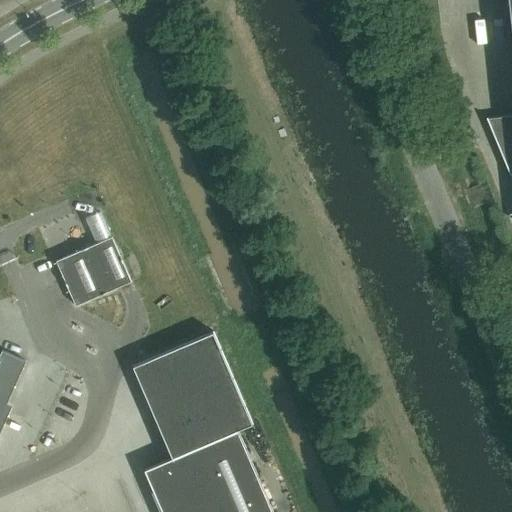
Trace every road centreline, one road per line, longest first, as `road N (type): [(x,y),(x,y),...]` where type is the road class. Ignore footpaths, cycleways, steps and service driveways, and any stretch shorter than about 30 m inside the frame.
road 1 (unclassified): [(511,380),(353,0)]
road 2 (unclassified): [(0,485),(73,456),(102,416),(108,385),(99,366),(68,348),(40,287)]
